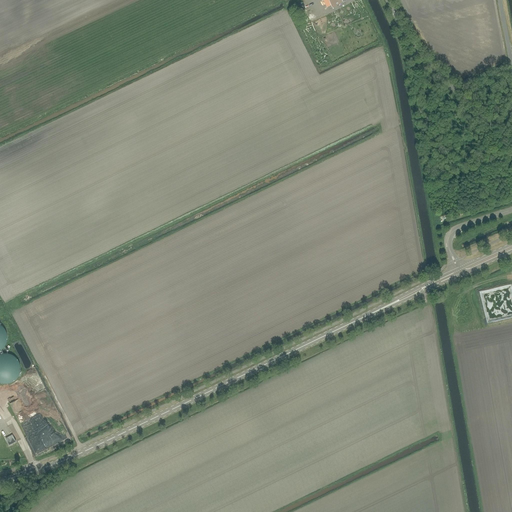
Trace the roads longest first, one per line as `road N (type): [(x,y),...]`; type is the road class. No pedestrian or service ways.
road 1 (secondary): [(457,271),(102,442),(0,480)]
road 2 (unclassified): [(511,145),(418,55),(386,0)]
